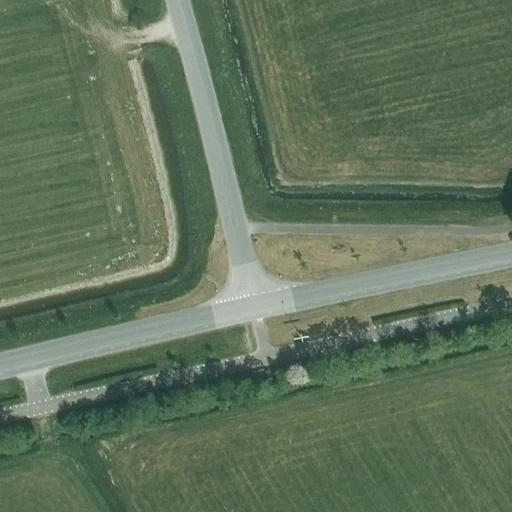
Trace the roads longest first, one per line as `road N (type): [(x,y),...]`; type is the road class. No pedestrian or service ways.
road 1 (tertiary): [(255,306),(176,0)]
road 2 (secondary): [(0,366),(255,306)]
road 3 (secondary): [(255,306),(511,254)]
